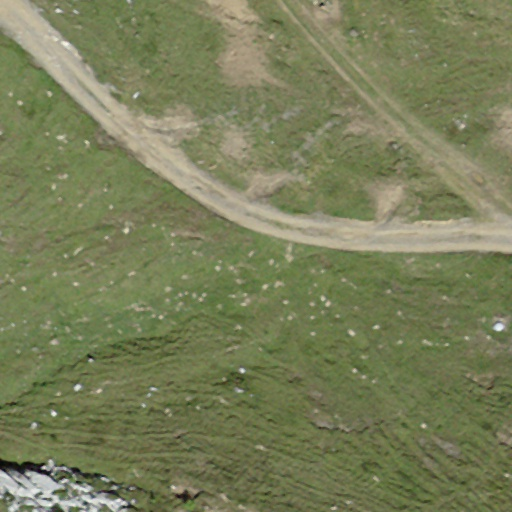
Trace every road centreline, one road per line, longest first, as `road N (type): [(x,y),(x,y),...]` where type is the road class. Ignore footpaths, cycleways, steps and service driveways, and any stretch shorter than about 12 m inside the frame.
road 1 (track): [(6,0),(227,181),(392,238),(511,249)]
road 2 (track): [(88,0),(279,18),(270,0)]
